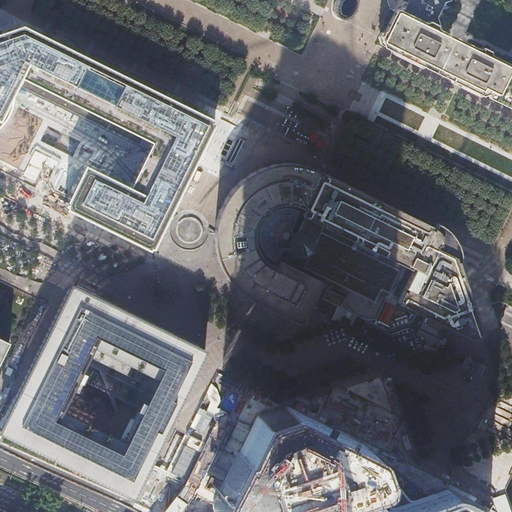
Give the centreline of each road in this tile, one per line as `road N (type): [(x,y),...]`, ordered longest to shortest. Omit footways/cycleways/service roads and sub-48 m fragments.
road 1 (residential): [(0,35),(491,279)]
road 2 (motorway): [(149,39),(511,213)]
road 3 (motorway): [(511,146),(203,0)]
road 4 (residential): [(511,73),(361,0)]
road 5 (primary): [(21,0),(149,39)]
